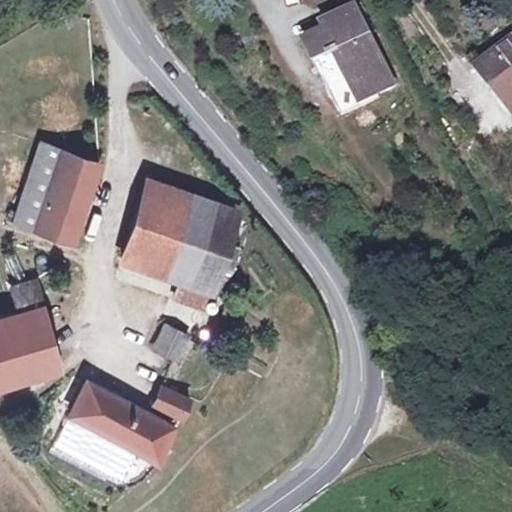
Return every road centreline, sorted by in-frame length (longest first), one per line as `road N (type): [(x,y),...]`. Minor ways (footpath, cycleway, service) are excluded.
road 1 (secondary): [(263,511),(307,480),(346,428),(357,369),(352,334),(321,266),(112,0)]
road 2 (track): [(511,481),(355,396)]
